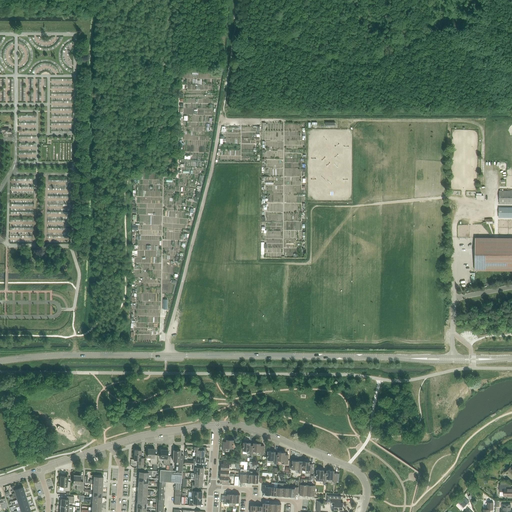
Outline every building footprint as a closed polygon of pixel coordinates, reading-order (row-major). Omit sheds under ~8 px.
[(511,190),(499,191),(499,204),(511,203),(511,190)] [(498,217),(511,217),(511,207),(498,208),(498,217)] [(475,238),(475,270),(511,270),(511,237),(489,238),(475,238)] [(234,440),(226,439),(226,442),(223,442),(223,451),(229,451),(229,448),(233,448),(234,440)] [(243,442),(243,451),(247,451),(247,454),(253,454),(253,451),(253,445),(250,445),(250,444),(251,443),(243,442)] [(253,443),(253,444),(253,445),(253,451),(257,452),(257,455),(263,455),(264,446),(261,446),(261,443),(253,443)] [(196,456),(204,456),(204,450),(201,450),(201,447),(194,447),(194,453),(196,453),(196,456)] [(150,464),(153,464),(153,469),(156,469),(156,464),(157,455),(154,455),(155,449),(148,448),(147,457),(151,458),(150,464)] [(163,465),(169,465),(170,456),(167,456),(168,450),(161,449),(160,458),(164,459),(163,465)] [(137,464),(138,464),(137,468),(143,469),(143,465),(144,458),(141,458),(141,450),(134,450),(134,460),(138,460),(137,464)] [(173,450),(173,461),(176,461),(175,471),(182,471),(183,464),(183,456),(180,455),(180,451),(173,450)] [(268,451),(267,463),(278,463),(278,460),(278,454),(275,454),(275,453),(275,451),(268,451)] [(278,452),(278,453),(278,454),(278,460),(282,461),(281,464),(288,464),(288,455),(285,454),(286,452),(278,452)] [(204,456),(196,456),(196,459),(194,459),(193,461),(184,460),(184,464),(193,464),(193,465),(200,465),(200,462),(204,463),(204,456)] [(292,460),(292,469),(296,469),(296,472),(302,473),(302,470),(303,462),(302,462),(300,462),(300,461),(292,460)] [(222,463),(221,469),(229,470),(230,467),(231,467),(232,461),(223,461),(223,463),(222,463)] [(303,461),(302,462),(303,462),(302,470),(306,470),(306,473),(312,473),(313,464),(310,464),(310,462),(303,461)] [(193,465),(193,470),(195,470),(195,474),(203,474),(203,468),(200,468),(200,465),(193,465)] [(139,472),(139,477),(148,478),(151,478),(152,471),(146,470),(140,470),(140,472),(139,472)] [(170,482),(171,470),(160,470),(159,482),(165,482),(170,482)] [(171,470),(170,482),(175,483),(181,483),(182,479),(182,472),(182,471),(175,471),(171,470)] [(317,470),(316,481),(326,482),(326,479),(327,472),(324,472),(324,471),(324,470),(317,470)] [(327,470),(327,471),(327,472),(326,479),(330,479),(330,482),(337,482),(337,473),(334,473),(334,471),(327,470)] [(82,491),(83,482),(80,482),(80,475),(73,475),(73,484),(77,484),(76,490),(82,491)] [(229,476),(221,475),(220,482),(222,482),(222,485),(230,485),(230,480),(229,480),(229,476)] [(59,476),(59,481),(60,481),(60,486),(59,490),(63,490),(69,491),(70,484),(67,484),(67,481),(67,477),(60,476),(59,476)] [(192,486),(192,488),(198,489),(199,486),(202,486),(202,480),(194,480),(194,482),(192,482),(192,486)] [(12,496),(24,492),(23,487),(20,488),(19,484),(11,487),(12,491),(14,490),(15,493),(12,494),(8,495),(9,497),(12,496)] [(307,495),(308,485),(300,484),(299,495),(307,495)] [(271,495),(271,487),(268,487),(268,485),(263,485),(262,492),(265,492),(265,494),(271,495)] [(315,485),(308,485),(307,495),(314,496),(315,485)] [(508,496),(511,495),(511,488),(508,489),(508,485),(499,485),(499,492),(504,492),(504,497),(508,497),(508,496)] [(290,488),(289,496),(295,496),(295,494),(298,495),(298,487),(293,487),(293,489),(290,488)] [(191,497),(191,498),(193,498),(201,498),(202,492),(198,491),(198,489),(192,488),(191,491),(191,492),(191,497)] [(224,505),(224,506),(229,506),(233,506),(234,494),(228,494),(228,495),(225,495),(224,503),(224,505)] [(334,509),(342,510),(343,502),(341,502),(341,496),(327,495),(327,500),(331,500),(331,505),(334,505),(334,509)] [(68,506),(68,503),(73,503),(74,497),(66,496),(66,499),(61,499),(60,506),(68,506)] [(26,497),(17,500),(18,502),(15,504),(15,505),(28,502),(26,497)] [(458,503),(463,508),(469,502),(464,497),(458,503)] [(489,511),(490,510),(493,510),(493,502),(487,502),(487,509),(483,509),(482,511),(489,511)]
